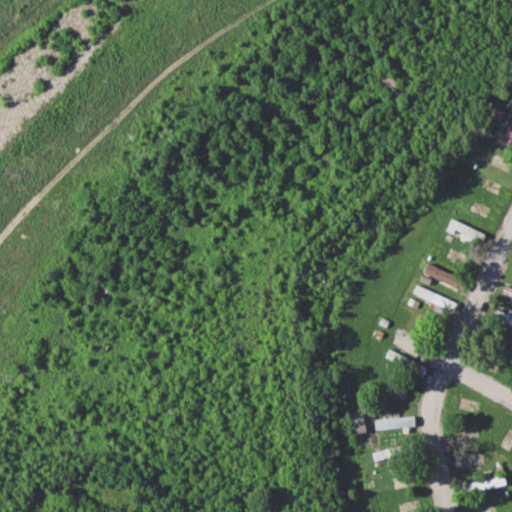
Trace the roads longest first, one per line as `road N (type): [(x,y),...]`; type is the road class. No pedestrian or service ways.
road 1 (track): [(0,231),(159,76),(270,0)]
road 2 (residential): [(511,235),(431,408),(428,436),(446,511)]
